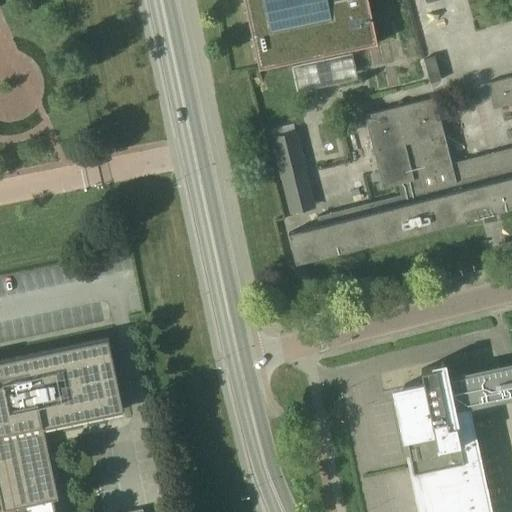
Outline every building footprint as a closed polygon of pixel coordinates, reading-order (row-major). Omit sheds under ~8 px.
[(244,0),(259,68),(378,43),(368,0),(244,0)] [(357,79),(352,53),(292,66),(298,92),(357,79)] [(511,75),(488,82),(494,107),(511,102),(511,146),(452,161),(435,95),(363,113),(382,184),(397,180),(400,193),(316,214),(318,223),(288,230),(296,259),(511,204),(511,75)] [(296,131),(271,137),(281,177),(306,171),(296,131)] [(0,497),(2,508),(52,498),(52,499),(58,498),(43,426),(123,409),(108,337),(0,359),(0,497)] [(489,511),(467,405),(506,397),(500,367),(447,378),(443,361),(441,362),(442,365),(436,367),(436,366),(421,369),(424,383),(418,384),(418,383),(416,383),(417,385),(404,387),(404,386),(402,386),(405,398),(398,400),(410,455),(417,454),(429,511),(489,511)] [(57,511),(58,510),(55,510),(52,499),(52,498),(2,508),(0,508),(0,511),(57,511)]
